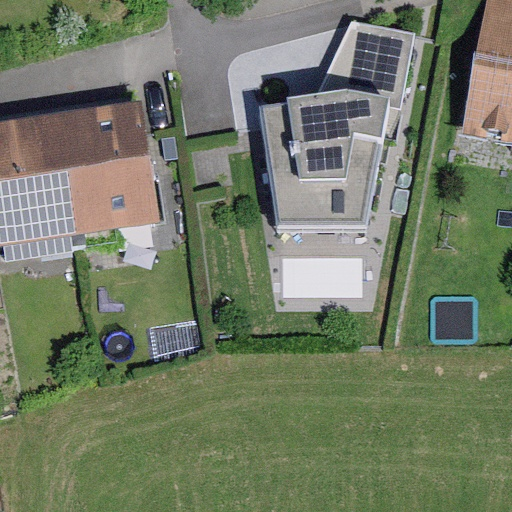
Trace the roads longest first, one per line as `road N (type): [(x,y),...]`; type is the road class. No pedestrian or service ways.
road 1 (residential): [(199,0),(206,48),(398,0)]
road 2 (unknown): [(206,48),(0,100)]
